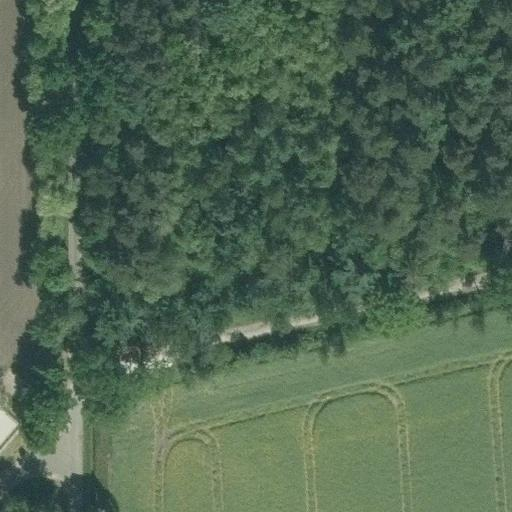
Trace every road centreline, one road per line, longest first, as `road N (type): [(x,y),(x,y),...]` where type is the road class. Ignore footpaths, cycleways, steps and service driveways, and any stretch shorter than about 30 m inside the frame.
road 1 (track): [(67,375),(138,351),(511,270)]
road 2 (unclassified): [(73,0),(66,402)]
